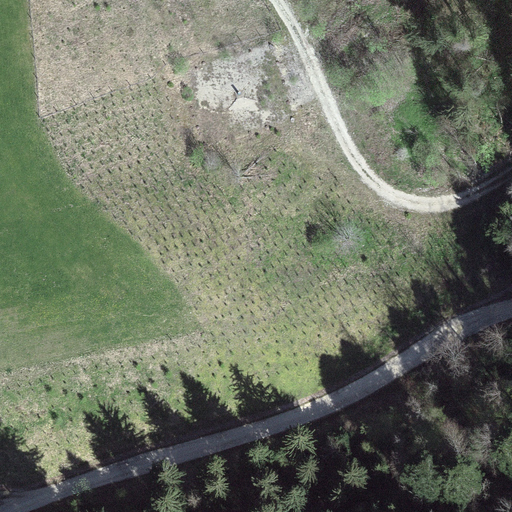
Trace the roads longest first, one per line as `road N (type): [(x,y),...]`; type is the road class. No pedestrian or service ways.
road 1 (track): [(6,511),(189,447),(311,419),(367,393),(461,324),(511,305)]
road 2 (track): [(461,324),(496,260),(478,189),(424,206),(395,200),(342,133),(276,0)]
